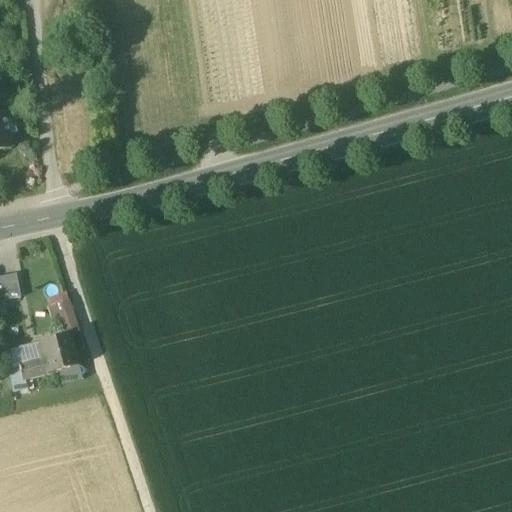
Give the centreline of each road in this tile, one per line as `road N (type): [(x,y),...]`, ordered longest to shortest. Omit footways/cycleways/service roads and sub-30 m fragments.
road 1 (secondary): [(511,97),(0,229)]
road 2 (track): [(56,218),(149,511)]
